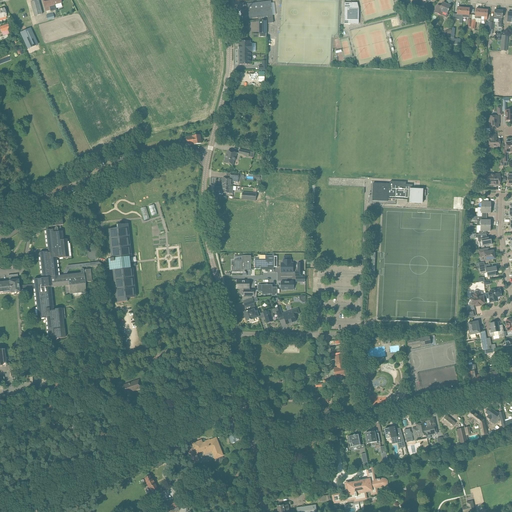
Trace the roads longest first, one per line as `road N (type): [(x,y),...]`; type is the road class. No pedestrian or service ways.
road 1 (unclassified): [(252,442),(511,390)]
road 2 (track): [(33,511),(246,404)]
road 3 (unclassified): [(34,220),(121,174),(208,152)]
road 4 (unclassified): [(225,0),(228,74),(208,152)]
road 5 (unclassified): [(208,152),(205,228),(217,277)]
